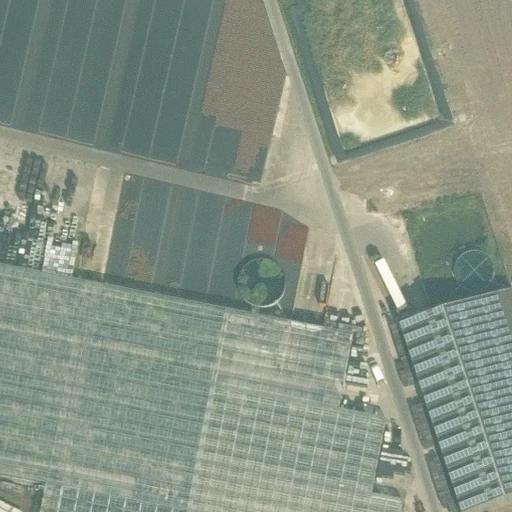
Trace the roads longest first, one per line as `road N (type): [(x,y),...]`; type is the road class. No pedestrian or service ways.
road 1 (track): [(434,511),(268,0)]
road 2 (track): [(0,136),(273,200),(330,191)]
